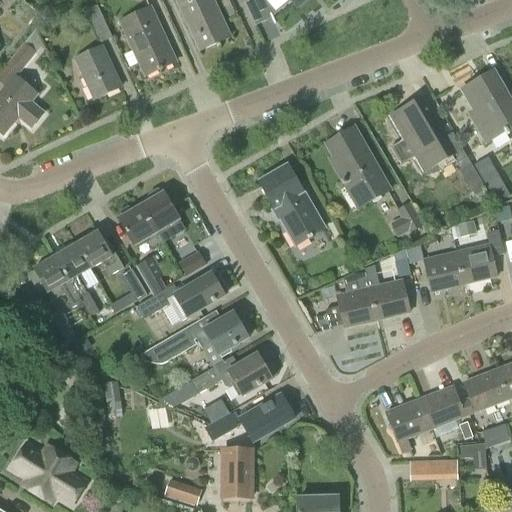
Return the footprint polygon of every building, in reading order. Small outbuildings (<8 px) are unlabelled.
[(211,0),(176,0),(201,52),(230,39),(211,0)] [(268,8),(264,0),(252,0),(244,4),(255,27),(268,21),(263,10),(268,8)] [(112,39),(97,7),(86,13),(101,44),(112,39)] [(121,23),(146,78),(174,65),(149,10),(121,23)] [(24,45),(9,63),(20,74),(36,55),(24,45)] [(102,49),(76,60),(95,102),(121,90),(102,49)] [(474,114),(470,117),(476,127),(480,124),(491,141),(511,128),(511,106),(493,74),(462,93),(474,114)] [(36,95),(16,78),(0,97),(0,134),(2,136),(18,117),(32,129),(43,116),(29,104),(36,95)] [(393,119),(424,172),(452,156),(420,102),(393,119)] [(326,146),(333,158),(329,161),(344,186),(348,184),(362,208),(389,192),(353,130),(326,146)] [(486,191),(466,158),(456,163),(460,171),(456,174),(475,197),(486,191)] [(258,184),(295,248),(324,231),(287,168),(258,184)] [(510,197),(497,174),(483,182),(496,205),(510,197)] [(164,196),(142,209),(162,244),(157,235),(179,222),(164,196)] [(408,233),(409,236),(411,235),(415,241),(426,235),(422,228),(423,228),(410,204),(396,212),(400,220),(390,225),(398,239),(408,233)] [(162,244),(142,209),(133,214),(131,210),(127,209),(119,214),(118,218),(120,221),(119,221),(134,248),(146,241),(151,250),(162,244)] [(477,220),(454,227),(458,240),(481,233),(477,220)] [(497,280),(492,258),(504,256),(498,232),(486,235),(489,249),(458,256),(465,287),(497,280)] [(97,234),(76,246),(91,272),(102,265),(109,278),(123,270),(111,248),(107,250),(97,234)] [(55,258),(83,307),(90,318),(99,313),(79,278),(91,272),(76,246),(55,258)] [(206,267),(198,253),(178,265),(186,278),(206,267)] [(465,287),(458,256),(425,264),(433,294),(465,287)] [(45,290),(48,296),(52,303),(65,296),(72,309),(76,307),(78,311),(83,307),(55,258),(34,270),(35,273),(28,277),(38,294),(45,290)] [(134,269),(138,275),(152,298),(166,289),(160,279),(164,277),(153,258),(134,269)] [(406,260),(394,263),(397,278),(409,275),(406,260)] [(120,278),(131,295),(110,307),(115,316),(136,304),(147,297),(132,271),(120,278)] [(378,323),(370,292),(369,292),(365,274),(353,277),(356,287),(357,287),(359,295),(338,300),(345,331),(378,323)] [(144,321),(170,306),(180,324),(187,320),(224,298),(212,277),(179,296),(174,286),(136,308),(144,321)] [(402,284),(370,292),(378,323),(409,315),(402,284)] [(61,313),(25,334),(41,362),(77,341),(61,313)] [(206,318),(189,329),(196,340),(201,350),(211,344),(219,357),(248,340),(233,315),(212,328),(206,318)] [(323,332),(331,330),(328,319),(318,321),(323,332)] [(165,358),(196,340),(189,329),(141,357),(144,363),(149,365),(154,366),(158,366),(162,366),(168,363),(165,358)] [(225,388),(229,389),(231,388),(238,399),(242,397),(243,398),(272,381),(258,356),(238,368),(232,359),(191,383),(198,395),(221,381),(225,388)] [(511,366),(498,372),(510,402),(511,400),(511,366)] [(470,401),(459,406),(464,420),(510,402),(498,372),(464,385),(470,401)] [(453,390),(420,403),(431,432),(464,420),(459,406),(453,390)] [(179,391),(162,399),(176,408),(182,403),(183,399),(179,391)] [(294,421),(281,398),(240,421),(253,444),(294,421)] [(431,432),(420,403),(386,415),(398,445),(403,456),(412,453),(407,442),(431,432)] [(229,415),(204,429),(212,443),(237,429),(229,415)] [(472,439),(467,424),(459,427),(464,442),(472,439)] [(486,470),(484,446),(459,448),(460,460),(473,459),(474,471),(486,470)] [(52,501),(54,497),(70,507),(84,484),(68,475),(71,469),(45,452),(41,459),(25,449),(12,471),(28,481),(25,485),(52,501)] [(223,453),(223,500),(253,500),(253,453),(223,453)] [(431,463),(432,479),(452,478),(451,462),(442,463),(431,463)] [(164,497),(197,507),(201,492),(169,482),(164,497)] [(337,511),(337,499),(299,500),(299,511),(337,511)]
